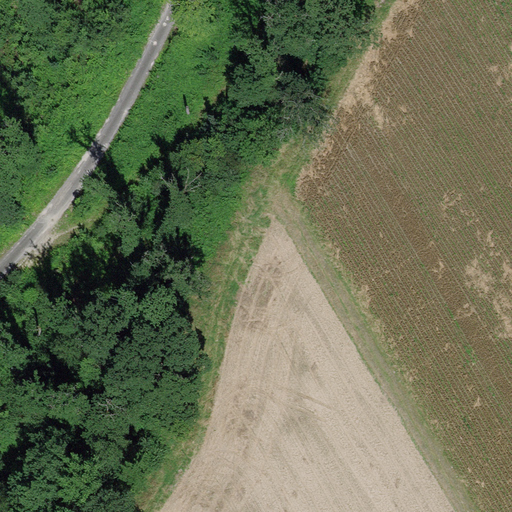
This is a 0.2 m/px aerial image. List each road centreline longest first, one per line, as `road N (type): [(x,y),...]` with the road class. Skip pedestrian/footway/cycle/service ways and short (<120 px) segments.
road 1 (track): [(27,247),(115,209),(288,0)]
road 2 (track): [(175,0),(97,151),(0,276)]
